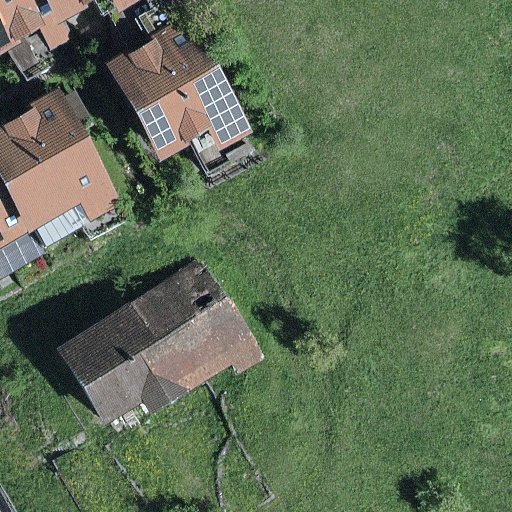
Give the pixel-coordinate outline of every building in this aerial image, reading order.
[(62,20),(50,0),(0,0),(0,52),(33,35),(47,61),(74,47),(62,20)] [(50,0),(62,20),(97,0),(115,0),(122,12),(143,0),(50,0)] [(256,139),(187,14),(101,62),(161,171),(215,141),(223,157),(256,139)] [(57,89),(0,120),(0,161),(39,232),(83,208),(95,229),(126,212),(57,89)] [(39,232),(0,161),(0,256),(2,255),(14,276),(51,255),(39,232)] [(259,365),(202,271),(63,355),(109,433),(142,413),(149,424),(185,402),(177,389),(228,359),(238,377),(259,365)]
